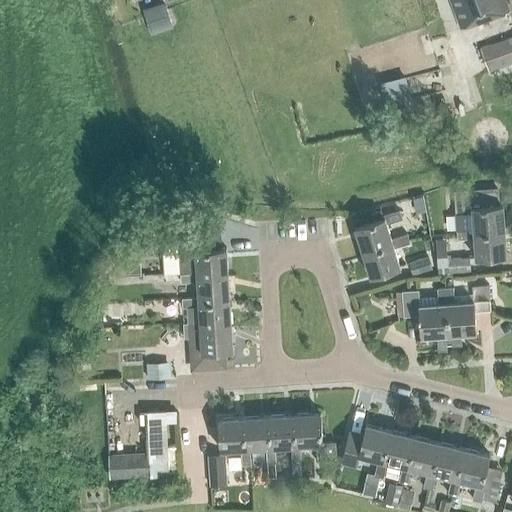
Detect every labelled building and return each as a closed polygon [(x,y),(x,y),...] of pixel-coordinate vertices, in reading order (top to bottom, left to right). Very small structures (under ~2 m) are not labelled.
[(449,0),(460,29),(509,12),(504,0),(449,0)] [(141,10),(150,36),(173,28),(164,2),(141,10)] [(511,36),(479,48),(488,72),(511,63),(511,36)] [(454,224),(448,193),(424,198),(430,229),(454,224)] [(471,213),(472,229),(473,233),(504,230),(502,205),(472,207),(472,204),(454,205),(455,215),(471,213)] [(401,219),(399,210),(382,215),(383,218),(354,227),(362,252),(392,243),(390,239),(386,224),(401,219)] [(473,233),(472,229),(456,231),(457,240),(473,239),(475,259),(506,256),(504,230),(473,233)] [(196,276),(227,274),(225,233),(177,236),(180,273),(196,272),(196,276)] [(393,248),(409,243),(406,234),(390,239),(392,243),(362,252),(370,277),(399,267),(393,248)] [(447,274),(445,256),(435,257),(437,275),(447,274)] [(431,270),(427,257),(407,263),(412,276),(431,270)] [(128,259),(129,276),(145,276),(145,258),(128,259)] [(446,260),(447,274),(469,272),(468,258),(449,260),(446,260)] [(197,281),(197,297),(198,301),(229,299),(227,274),(196,276),(196,272),(180,273),(163,275),(163,283),(180,282),(197,281)] [(474,311),(490,310),(488,285),(471,286),(473,301),(453,302),(452,288),(445,289),(446,303),(448,340),(460,339),(460,334),(475,333),(474,311)] [(421,337),(436,336),(437,340),(448,340),(446,303),(445,289),(436,289),(438,303),(419,305),(418,290),(401,291),(403,317),(419,315),(421,337)] [(366,305),(369,300),(367,294),(358,297),(361,307),(366,305)] [(186,307),(187,323),(199,322),(199,326),(230,325),(229,299),(198,301),(197,297),(181,298),(182,308),(186,307)] [(81,314),(82,329),(126,326),(126,318),(102,320),(102,312),(81,314)] [(199,322),(187,323),(183,323),(183,338),(200,337),(201,351),(193,351),(194,368),(222,366),(221,351),(232,350),(230,325),(199,326),(199,322)] [(148,370),(149,381),(170,380),(169,369),(148,370)] [(114,387),(114,398),(145,397),(144,386),(114,387)] [(320,413),(294,414),(296,445),(299,445),(315,444),(316,461),(336,459),(335,442),(322,443),(320,413)] [(291,462),(300,461),(299,445),(296,445),(294,414),(271,416),(272,447),(274,447),(290,446),(291,462)] [(275,463),(274,447),(272,447),(271,416),(244,417),(245,448),(249,448),(265,447),(266,464),(275,463)] [(250,464),(249,448),(245,448),(244,417),(218,419),(220,450),(240,449),(241,465),(250,464)] [(383,478),(387,462),(383,461),(390,431),(365,424),(363,435),(348,431),(340,462),(356,466),(359,455),(377,459),(374,475),(383,478)] [(407,484),(411,468),(407,467),(415,437),(390,431),(383,461),(387,462),(402,465),(398,481),(407,484)] [(432,490),(436,474),(432,473),(439,443),(415,437),(407,467),(411,468),(426,471),(423,487),(432,490)] [(456,496),(460,480),(456,479),(464,449),(439,443),(432,473),(436,474),(451,477),(447,493),(456,496)] [(167,475),(176,474),(175,447),(166,447),(166,452),(167,475)] [(475,483),(472,499),(481,501),(483,493),(495,496),(499,480),(484,477),(489,455),(464,449),(456,479),(460,480),(475,483)] [(166,452),(149,453),(150,476),(167,475),(166,452)] [(150,476),(149,453),(108,455),(110,478),(150,476)] [(222,454),(208,455),(209,485),(224,484),(222,454)] [(396,505),(401,486),(389,483),(385,502),(396,505)] [(430,502),(433,491),(426,489),(422,509),(433,511),(434,503),(430,502)] [(407,508),(410,496),(401,493),(398,506),(407,508)] [(438,511),(446,511),(449,502),(441,500),(438,511)]
